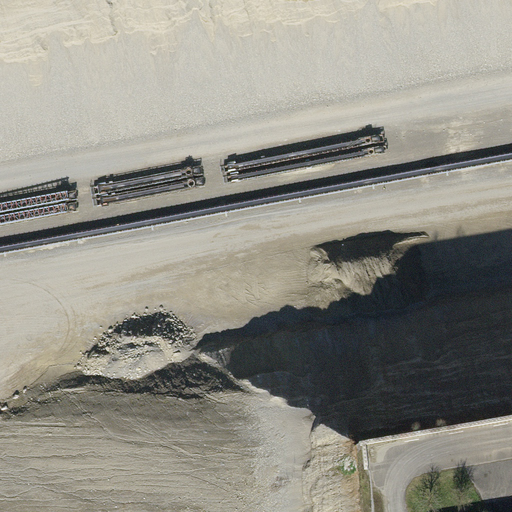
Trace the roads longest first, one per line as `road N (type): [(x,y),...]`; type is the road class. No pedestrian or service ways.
road 1 (track): [(0,509),(362,446)]
road 2 (residential): [(511,422),(362,446)]
